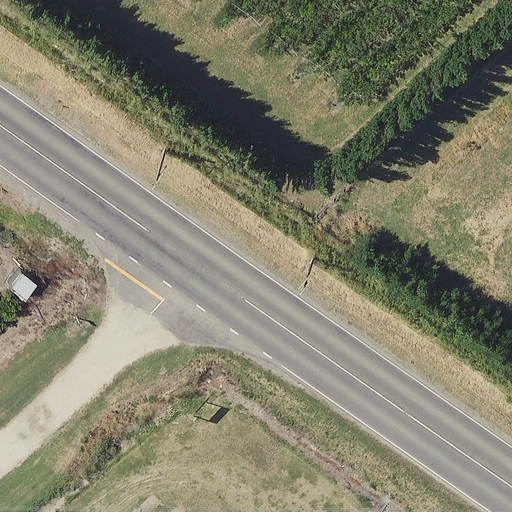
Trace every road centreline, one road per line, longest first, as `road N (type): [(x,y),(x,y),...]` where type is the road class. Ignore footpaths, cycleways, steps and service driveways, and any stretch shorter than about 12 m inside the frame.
road 1 (primary): [(511,482),(203,270)]
road 2 (unclassified): [(203,270),(0,447)]
road 3 (primary): [(203,270),(0,125)]
